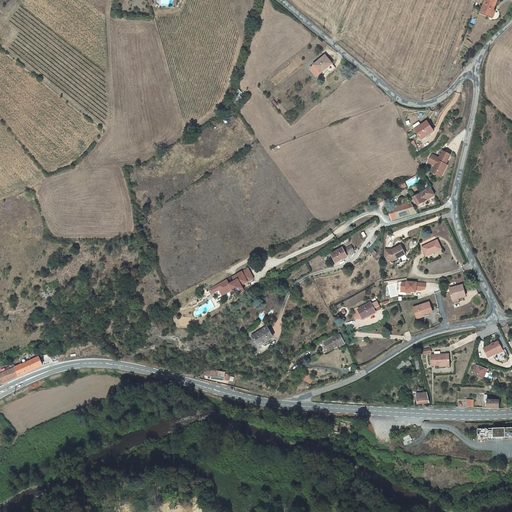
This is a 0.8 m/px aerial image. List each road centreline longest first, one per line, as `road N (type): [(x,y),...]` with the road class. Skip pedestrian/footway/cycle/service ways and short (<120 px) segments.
road 1 (primary): [(282,404),(102,362),(55,368),(0,392)]
road 2 (unclassified): [(472,65),(478,89),(455,214),(497,318)]
road 3 (unclassified): [(283,0),(398,99),(432,103),(472,65)]
road 4 (unclassified): [(497,318),(429,334),(365,372),(282,404)]
road 5 (primary): [(511,413),(282,404)]
